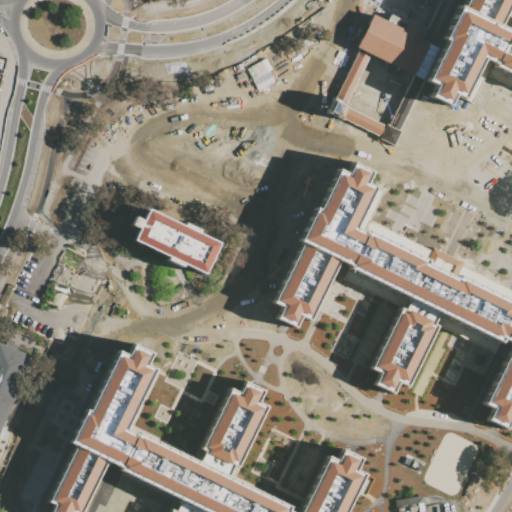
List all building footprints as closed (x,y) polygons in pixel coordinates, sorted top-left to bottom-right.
[(428,81),(438,86),(432,97),(447,105),(453,92),(462,97),(482,54),(488,56),(495,60),(492,65),(511,74),(511,23),(507,21),(505,25),(503,24),(500,23),(511,0),(467,0),(451,33),(428,81)] [(287,59),(270,66),(275,78),(292,71),(287,59)] [(273,304),(283,309),(279,318),(290,324),(296,312),(305,316),(336,254),(344,258),(415,293),(406,312),(402,310),(375,363),(385,368),(378,381),(390,387),(396,376),(405,380),(434,323),(429,321),(437,305),(511,342),(511,352),(485,406),(493,409),(488,419),(506,428),(511,419),(511,295),(458,268),(456,272),(434,261),(436,257),(368,223),(365,229),(360,227),(357,226),(377,187),(366,181),(371,170),(353,161),(346,175),(340,172),(321,211),(315,208),(298,242),(303,244),(273,304)] [(146,210),(151,200),(221,234),(206,266),(135,232),(141,220),(133,216),(137,206),(146,210)] [(0,341),(31,354),(0,429),(0,341)] [(71,511),(49,501),(76,445),(68,442),(76,426),(84,409),(89,411),(119,349),(127,353),(133,341),(142,346),(154,352),(149,362),(156,366),(125,429),(130,431),(135,434),(137,429),(197,458),(200,453),(193,450),(226,382),(234,386),(239,376),(256,384),(268,390),(264,399),(271,403),(238,469),(231,466),(226,477),(290,508),(288,511),(290,511),(298,511),(326,456),(336,461),(341,450),(361,459),(354,473),(362,476),(344,511),(174,511),(180,501),(120,472),(122,468),(112,463),(105,460),(79,511),(71,511)] [(424,511),(421,495),(392,500),(394,511),(424,511)]
